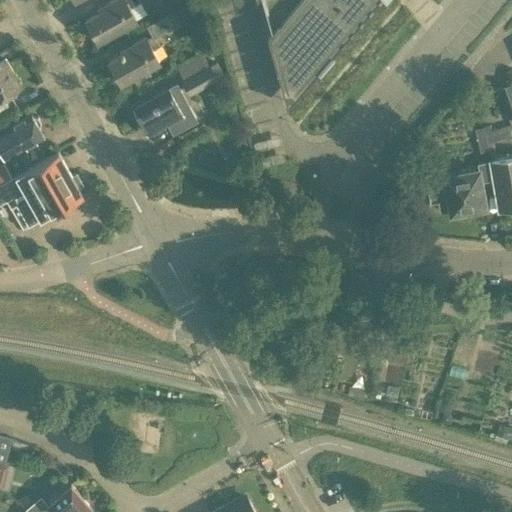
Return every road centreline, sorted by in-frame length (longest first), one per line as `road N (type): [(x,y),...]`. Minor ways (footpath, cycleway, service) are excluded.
road 1 (tertiary): [(157,244),(275,233),(425,258),(511,262)]
road 2 (tertiary): [(157,244),(23,0)]
road 3 (residential): [(267,446),(157,244)]
road 4 (residential): [(137,511),(64,439),(0,413)]
road 5 (residential): [(0,281),(157,244)]
road 6 (residential): [(139,511),(267,446)]
